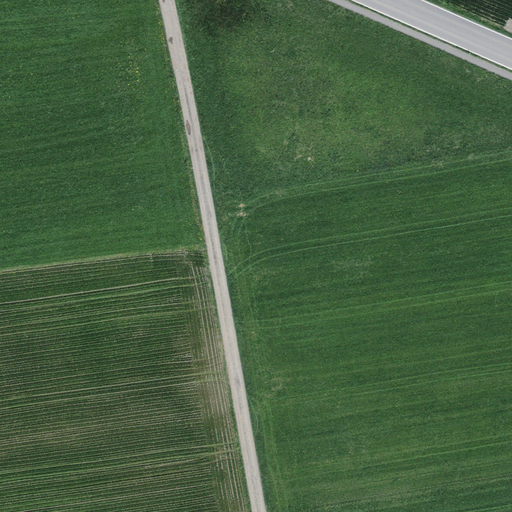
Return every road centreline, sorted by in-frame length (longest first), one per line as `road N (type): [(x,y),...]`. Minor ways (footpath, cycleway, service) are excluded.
road 1 (track): [(165,0),(257,511)]
road 2 (tertiary): [(511,54),(388,0)]
